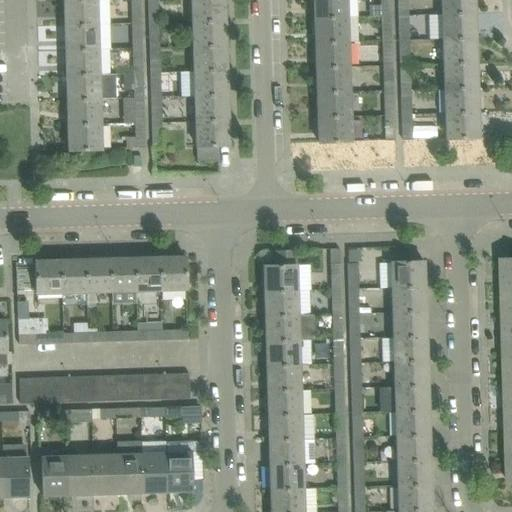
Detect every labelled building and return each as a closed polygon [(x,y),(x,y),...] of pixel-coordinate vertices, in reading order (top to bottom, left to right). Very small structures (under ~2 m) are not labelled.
[(98,25),(97,0),(93,0),(65,1),(65,26),(98,25)] [(140,0),(131,0),(132,15),(141,15),(140,0)] [(225,21),(224,0),(192,0),(193,22),(225,21)] [(348,16),(347,0),(314,0),(315,17),(348,16)] [(407,0),(399,0),(400,15),(408,14),(407,0)] [(475,12),(475,0),(442,0),(443,13),(475,12)] [(158,6),(149,7),(149,23),(159,23),(158,6)] [(476,37),(475,12),(443,13),(444,38),(476,37)] [(392,15),(382,15),(382,32),(392,31),(392,15)] [(349,41),(348,16),(315,17),(316,42),(349,41)] [(226,46),(225,21),(193,22),(194,47),(226,46)] [(141,23),(132,23),(132,40),(142,40),(141,23)] [(409,23),(400,23),(400,39),(409,39),(409,23)] [(99,50),(98,25),(65,26),(66,51),(99,50)] [(159,31),(150,31),(150,48),(159,47),(159,31)] [(477,62),(476,37),(444,38),(445,63),(477,62)] [(392,40),(382,40),(383,56),(393,56),(392,40)] [(350,66),(349,42),(349,41),(316,42),(317,67),(350,66)] [(227,71),(226,46),(194,47),(195,72),(227,71)] [(410,47),(400,48),(401,64),(410,64),(410,47)] [(142,48),(132,48),(133,65),(143,64),(142,48)] [(99,74),(99,50),(66,51),(67,75),(99,74)] [(160,56),(150,56),(151,73),(160,72),(160,56)] [(478,87),(477,62),(445,63),(446,88),(478,87)] [(393,65),(383,65),(384,81),(393,81),(393,65)] [(351,91),(350,66),(317,67),(318,92),(351,91)] [(227,96),(227,71),(195,72),(195,96),(227,96)] [(143,73),(133,73),(134,98),(144,98),(143,73)] [(410,73),(401,73),(402,89),(411,89),(410,73)] [(100,99),(99,74),(67,75),(68,100),(100,99)] [(160,81),(151,81),(152,97),(161,97),(160,81)] [(478,112),(478,87),(446,88),(446,113),(478,112)] [(394,90),(384,90),(385,106),(394,106),(394,90)] [(351,116),(351,91),(318,92),(319,117),(351,116)] [(228,120),(227,96),(195,96),(196,121),(228,120)] [(411,97),(402,98),(402,114),(411,114),(411,97)] [(144,122),(144,98),(134,98),(123,98),(124,123),(135,123),(144,122)] [(101,124),(100,99),(68,100),(68,125),(101,124)] [(161,105),(152,106),(152,122),(162,122),(161,105)] [(479,137),(478,112),(446,113),(447,138),(479,137)] [(394,114),(385,115),(386,131),(395,131),(394,114)] [(352,141),(351,116),(319,117),(319,142),(352,141)] [(229,145),(228,120),(196,121),(197,146),(229,145)] [(144,122),(135,123),(136,139),(145,139),(144,122)] [(412,123),(402,124),(403,140),(412,140),(412,123)] [(102,149),(101,124),(68,125),(69,150),(102,149)] [(162,131),(153,131),(153,148),(162,147),(162,131)] [(275,266),(263,266),(264,291),(296,290),(295,250),(275,250),(275,266)] [(160,289),(159,257),(134,258),(135,290),(160,289)] [(184,257),(159,257),(160,289),(185,288),(184,257)] [(135,290),(134,258),(109,259),(110,291),(135,290)] [(85,291),(85,259),(60,260),(61,292),(85,291)] [(110,291),(109,259),(85,259),(85,291),(110,291)] [(511,284),(511,259),(502,260),(503,285),(511,284)] [(61,292),(60,260),(35,261),(36,293),(61,292)] [(391,262),(392,283),(392,288),(424,287),(423,261),(391,262)] [(341,287),(340,263),(331,264),(332,287),(341,287)] [(358,272),(348,273),(349,289),(358,289),(358,272)] [(511,309),(511,284),(503,285),(503,310),(511,309)] [(341,287),(332,287),(332,303),(341,303),(341,287)] [(425,311),(424,287),(392,288),(393,312),(425,311)] [(297,315),(296,290),(264,291),(265,316),(297,315)] [(358,297),(349,297),(350,314),(359,313),(358,297)] [(511,309),(503,310),(504,335),(511,334),(511,309)] [(425,336),(425,311),(393,312),(394,337),(425,336)] [(315,314),(297,315),(265,316),(266,341),(298,340),(316,339),(315,314)] [(342,314),(333,314),(333,330),(342,330),(342,314)] [(359,322),(350,322),(350,338),(360,338),(359,322)] [(186,329),(170,330),(170,339),(187,338),(186,329)] [(161,330),(144,331),(145,340),(161,339),(161,330)] [(136,331),(120,332),(120,341),(136,340),(136,331)] [(112,332),(95,333),(95,342),(112,341),(112,332)] [(87,333),(71,333),(71,342),(87,342),(87,333)] [(47,334),(46,334),(46,343),(63,343),(62,334),(47,334)] [(426,361),(425,336),(394,337),(394,362),(426,361)] [(343,338),(333,339),(334,355),(343,355),(343,338)] [(299,365),(298,340),(266,341),(267,366),(299,365)] [(360,347),(351,347),(351,363),(361,363),(360,347)] [(427,386),(426,361),(394,362),(395,387),(427,386)] [(344,363),(334,363),(335,380),(344,379),(344,363)] [(361,388),(361,363),(351,363),(352,388),(361,388)] [(300,389),(299,365),(267,366),(267,390),(300,389)] [(189,398),(188,372),(175,373),(176,398),(189,398)] [(164,399),(163,373),(151,374),(152,399),(164,399)] [(176,398),(175,373),(163,373),(164,399),(176,398)] [(140,400),(139,374),(127,375),(128,400),(140,400)] [(152,399),(151,374),(139,374),(140,400),(152,399)] [(104,401),(103,375),(91,376),(92,401),(104,401)] [(116,400),(115,375),(103,375),(104,401),(116,400)] [(128,400),(127,375),(115,375),(116,400),(128,400)] [(80,402),(79,376),(67,377),(68,402),(80,402)] [(92,401),(91,376),(79,376),(80,402),(92,401)] [(44,403),(43,377),(31,378),(32,404),(44,403)] [(56,403),(55,377),(43,377),(44,403),(56,403)] [(68,402),(67,377),(55,377),(56,403),(68,402)] [(32,404),(31,378),(18,378),(19,404),(32,404)] [(428,411),(427,386),(395,387),(396,412),(428,411)] [(344,388),(335,388),(336,405),(345,404),(344,388)] [(300,414),(300,389),(267,390),(268,415),(300,414)] [(0,403),(8,403),(8,394),(0,394),(0,403)] [(362,396),(352,397),(352,413),(362,413),(362,396)] [(181,415),(181,406),(164,407),(164,416),(181,415)] [(200,406),(181,406),(181,415),(181,424),(200,423),(200,406)] [(164,416),(164,407),(148,407),(148,416),(164,416)] [(115,417),(114,408),(100,409),(100,418),(115,417)] [(133,408),(114,408),(115,417),(133,417),(133,408)] [(92,409),(66,410),(66,422),(92,422),(92,409)] [(429,436),(428,411),(396,412),(397,436),(429,436)] [(19,412),(0,412),(0,421),(19,421),(19,412)] [(345,413),(336,413),(337,429),(346,429),(345,413)] [(301,439),(300,414),(268,415),(269,440),(301,439)] [(363,421),(353,422),(353,438),(363,438),(363,421)] [(429,460),(429,436),(397,436),(398,461),(429,460)] [(346,437),(337,438),(337,454),(347,454),(346,437)] [(201,439),(165,440),(165,452),(167,492),(192,491),(191,474),(202,474),(201,439)] [(302,464),(301,439),(269,440),(270,465),(302,464)] [(363,446),(353,446),(354,463),(364,462),(363,446)] [(167,492),(165,452),(141,453),(142,492),(167,492)] [(142,492),(141,453),(116,454),(117,493),(142,492)] [(117,493),(116,454),(91,455),(92,494),(117,493)] [(92,494),(91,455),(66,456),(68,495),(92,494)] [(68,495),(66,456),(41,457),(43,496),(68,495)] [(28,497),(27,457),(1,458),(2,497),(28,497)] [(430,485),(429,460),(398,461),(398,486),(430,485)] [(347,462),(338,462),(338,479),(347,478),(347,462)] [(303,488),(302,464),(270,465),(271,489),(303,488)] [(364,471),(354,471),(355,488),(365,487),(364,471)] [(431,510),(430,485),(398,486),(399,511),(431,510)] [(348,487),(339,487),(339,503),(348,503),(348,487)] [(303,511),(303,488),(271,489),(271,511),(303,511)] [(365,496),(355,496),(355,511),(361,511),(366,511),(365,496)]
